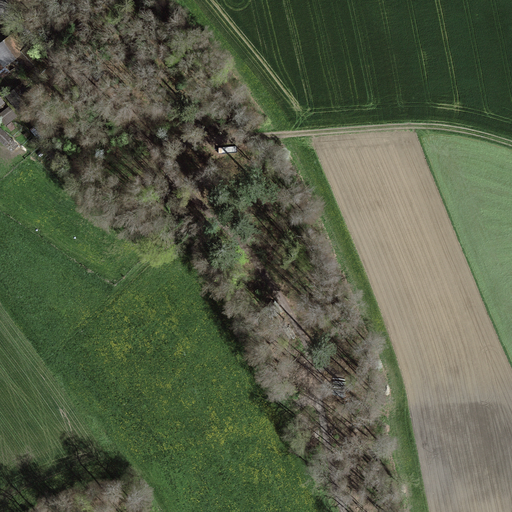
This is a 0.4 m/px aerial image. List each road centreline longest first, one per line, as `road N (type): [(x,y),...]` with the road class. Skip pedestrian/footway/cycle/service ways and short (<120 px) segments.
road 1 (track): [(0,12),(140,131),(299,315),(323,379),(343,511)]
road 2 (track): [(148,140),(443,126),(511,143)]
